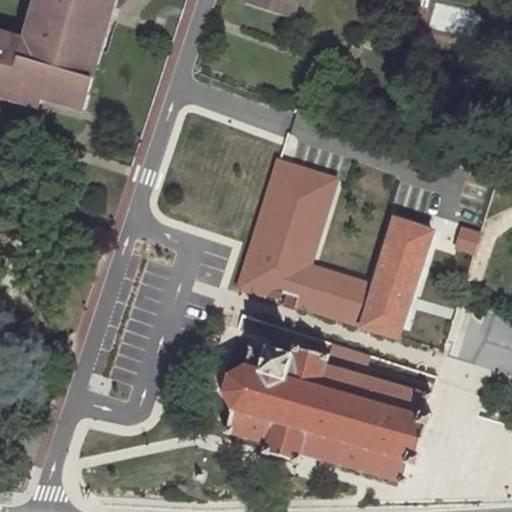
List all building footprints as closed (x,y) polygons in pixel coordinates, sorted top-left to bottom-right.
[(0,40),(92,70),(94,64),(90,62),(94,47),(98,33),(103,34),(113,4),(107,3),(107,0),(34,0),(35,1),(39,2),(35,16),(31,14),(22,41),(0,33),(0,40)] [(296,0),(243,0),(243,2),(290,18),(296,3),(296,0)] [(35,1),(31,14),(35,16),(39,2),(35,1)] [(434,6),(430,26),(460,32),(464,12),(434,6)] [(99,49),(103,34),(98,33),(94,47),(99,49)] [(92,70),(0,40),(0,90),(10,93),(24,97),(23,103),(37,107),(43,88),(53,91),(51,101),(76,108),(80,93),(85,95),(92,70)] [(90,62),(94,64),(99,49),(94,47),(90,62)] [(0,95),(8,98),(10,93),(0,90),(0,95)] [(8,98),(23,103),(24,97),(10,93),(8,98)] [(81,109),(85,95),(80,93),(76,108),(81,109)] [(336,178),(279,160),(238,287),(357,325),(371,283),(309,263),(336,178)] [(371,283),(357,325),(395,337),(429,229),(392,217),(371,283)] [(472,254),(479,231),(462,226),(455,248),(472,254)] [(300,454),(401,484),(407,465),(413,467),(429,416),(425,414),(430,394),(409,388),(347,370),(353,351),(331,344),(326,358),(296,348),(293,356),(250,341),(243,364),(227,373),(220,394),(231,411),(224,433),(263,444),(261,454),(296,464),(300,454)] [(18,488),(23,490),(28,475),(22,474),(18,488)]
